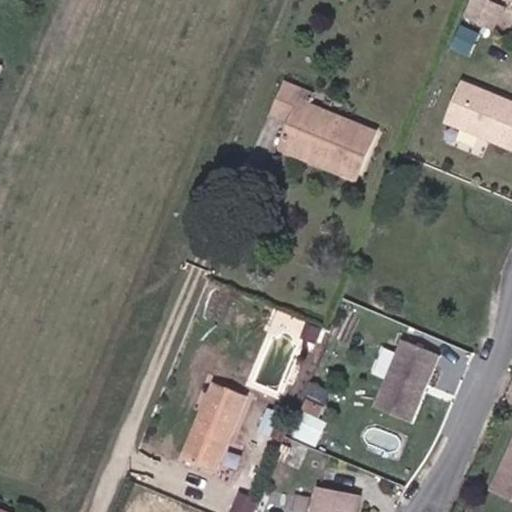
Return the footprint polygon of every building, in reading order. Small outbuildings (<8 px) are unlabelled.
[(490,0),(477,0),(470,15),(496,29),(503,13),(492,8),(494,2),(490,0)] [(506,7),(494,2),(492,8),(503,13),(506,7)] [(511,98),(466,79),(449,118),(511,144),(511,98)] [(312,153),(361,174),(378,134),(311,106),(315,96),(287,85),(275,113),(294,122),(283,148),(309,159),(312,153)] [(358,180),(361,174),(312,153),(309,159),(358,180)] [(309,325),(302,338),(316,344),(321,331),(309,325)] [(406,341),(378,409),(414,424),(443,357),(406,341)] [(216,383),(205,411),(216,416),(227,388),(216,383)] [(216,416),(205,411),(185,458),(217,472),(249,396),(227,388),(216,416)] [(318,442),(332,405),(312,397),(298,434),(318,442)] [(274,435),(283,413),(271,408),(262,430),(274,435)] [(287,437),(295,418),(283,413),(274,435),(285,441),(287,437)] [(511,498),(511,451),(494,490),(511,498)] [(357,511),(361,494),(318,486),(313,511),(357,511)] [(240,496),(233,511),(254,511),(258,503),(240,496)] [(303,511),(308,511),(311,498),(299,496),(296,511),(303,511)]
